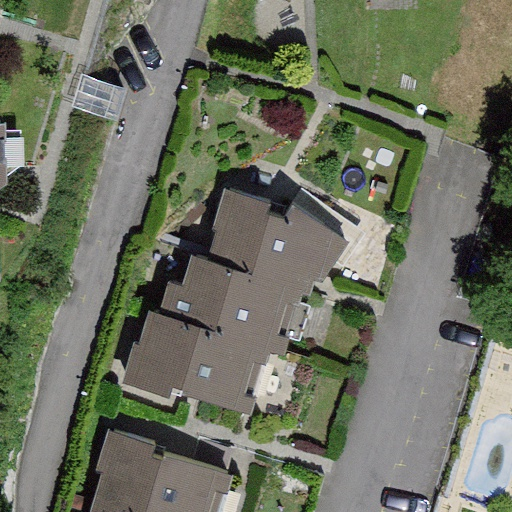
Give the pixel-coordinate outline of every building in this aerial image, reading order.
[(202,214),(190,254),(291,284),(330,247),(281,202),(267,212),(252,207),(254,201),(201,185),(193,211),(202,214)] [(152,284),(144,312),(252,344),(271,350),(291,284),(190,254),(175,249),(164,287),(152,284)] [(129,308),(106,383),(155,398),(159,386),(233,408),(252,344),(144,312),(129,308)] [(511,315),(502,314),(497,338),(511,340),(511,315)] [(87,472),(75,511),(76,511),(194,511),(203,485),(213,488),(218,472),(153,452),(151,460),(133,454),(136,446),(90,432),(79,470),(87,472)]
